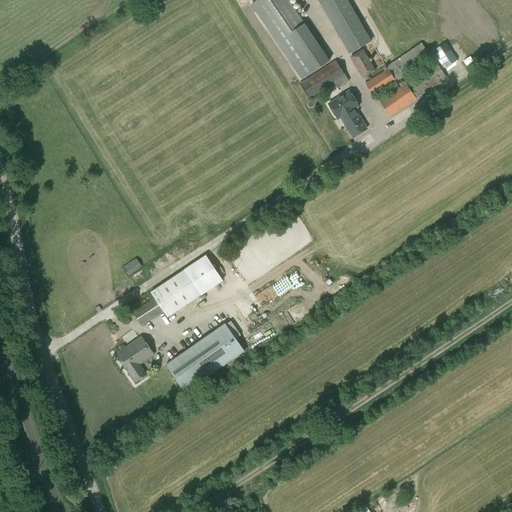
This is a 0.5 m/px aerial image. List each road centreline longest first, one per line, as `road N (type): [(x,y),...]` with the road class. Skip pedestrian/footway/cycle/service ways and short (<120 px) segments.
road 1 (track): [(511,41),(42,355)]
road 2 (unclassified): [(99,511),(34,332),(0,154)]
road 3 (track): [(307,0),(383,127)]
